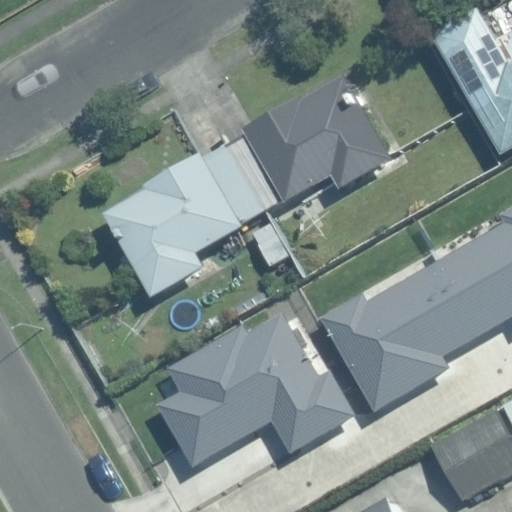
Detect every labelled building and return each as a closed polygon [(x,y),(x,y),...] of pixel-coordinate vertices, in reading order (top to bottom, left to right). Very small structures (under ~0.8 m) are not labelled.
[(511,44),(490,5),(439,34),(508,155),(511,152),(511,44)] [(234,146),(275,215),(338,180),(347,196),(402,164),(353,79),(234,146)] [(275,215),(234,146),(109,217),(158,303),(220,268),(211,252),(275,215)] [(459,218),(421,241),(439,271),(478,247),(459,218)] [(361,311),(197,405),(223,451),(234,444),(266,500),(419,413),(361,311)] [(511,478),(511,411),(510,408),(439,449),(469,503),(511,478)] [(402,511),(396,501),(376,511),(402,511)]
